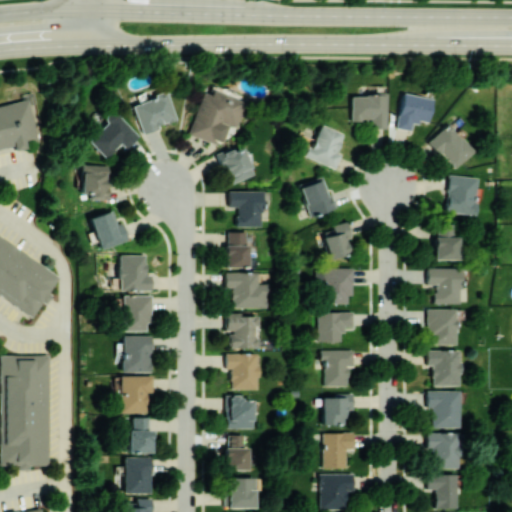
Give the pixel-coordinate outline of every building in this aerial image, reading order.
[(187,133),(220,144),(227,124),(236,128),(245,101),(202,86),(187,133)] [(131,103),(140,131),(175,120),(166,92),(131,103)] [(431,98),(402,92),(394,127),(409,130),(411,119),(426,123),(431,98)] [(385,94),(350,94),(350,119),(369,119),(369,128),(386,128),(385,94)] [(0,107),(32,100),(41,141),(0,150),(0,107)] [(87,139),(104,157),(119,142),(124,147),(136,135),(111,108),(102,116),(106,121),(87,139)] [(426,141),(452,168),(472,149),(446,122),(426,141)] [(343,133),(320,123),(310,147),(306,146),(303,155),(333,168),(340,153),(335,151),(343,133)] [(252,174),(240,144),(215,155),(227,184),(252,174)] [(78,193),(88,193),(88,198),(105,199),(106,164),(80,164),(78,193)] [(473,214),(476,176),(447,174),(444,211),(473,214)] [(332,208),(322,175),(297,182),(307,215),(332,208)] [(234,225),(259,226),(260,190),(226,190),(226,206),(234,206),(234,225)] [(87,217),(98,249),(127,239),(121,221),(116,223),(111,209),(87,217)] [(333,233),(321,237),(327,258),(348,252),(344,237),(350,235),(346,221),(331,224),(333,233)] [(433,258),(456,259),(456,235),(451,235),(451,223),(433,223),(433,258)] [(223,266),(245,266),(246,244),(251,244),(251,236),(244,236),(244,231),(224,230),(223,266)] [(0,296),(31,319),(59,280),(0,237),(0,296)] [(149,289),(149,271),(144,271),(144,254),(117,253),(116,277),(111,277),(111,288),(149,289)] [(350,302),(350,267),(314,266),(314,281),(321,281),(321,302),(350,302)] [(432,302),(457,302),(458,267),(425,267),(424,283),(432,283),(432,302)] [(264,307),(265,283),(256,282),(256,271),(223,271),(222,287),(229,287),(229,307),(264,307)] [(120,330),(148,330),(148,295),(121,295),(120,330)] [(453,343),(454,308),(425,308),(424,343),(453,343)] [(351,311),(316,310),(316,341),(341,341),(341,325),(351,325),(351,311)] [(223,314),(223,330),(227,330),(227,347),(256,347),(256,336),(251,336),(251,324),(256,324),(256,313),(223,314)] [(150,335),(121,334),(120,370),(149,371),(150,335)] [(425,348),(424,364),(430,364),(430,384),(457,384),(458,349),(425,348)] [(321,385),(346,384),(346,363),(352,363),(351,349),(321,349),(321,385)] [(255,388),(256,353),(223,352),(223,368),(228,368),(228,387),(255,388)] [(0,357),(49,357),(49,468),(0,468),(0,357)] [(144,412),(145,392),(150,392),(151,375),(119,374),(118,411),(144,412)] [(458,390),(425,389),(425,407),(430,407),(430,426),(457,427),(458,390)] [(321,423),(344,423),(344,408),(351,408),(351,392),(333,392),(333,396),(320,396),(321,423)] [(239,394),(223,394),(223,427),(251,427),(250,399),(240,399),(239,394)] [(148,452),(149,416),(131,416),(131,429),(126,429),(126,451),(148,452)] [(321,431),(321,466),(344,467),(344,448),(351,448),(352,431),(321,431)] [(424,448),(429,448),(429,466),(456,467),(457,432),(425,431),(424,448)] [(223,469),(247,469),(246,446),(242,446),(241,433),(226,433),(226,445),(222,445),(223,469)] [(123,492),(150,492),(149,455),(122,456),(123,492)] [(345,508),(345,489),(352,489),(352,473),(318,472),(317,508),(345,508)] [(455,473),(424,472),(424,488),(433,488),(432,506),(454,507),(455,473)] [(254,506),(253,476),(226,476),(226,507),(254,506)] [(146,511),(147,499),(124,498),(123,511),(146,511)]
